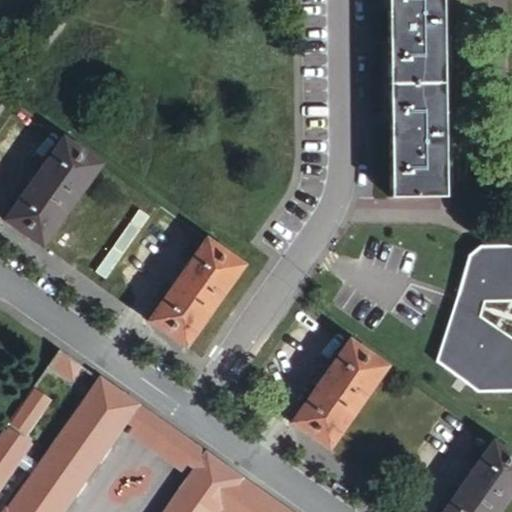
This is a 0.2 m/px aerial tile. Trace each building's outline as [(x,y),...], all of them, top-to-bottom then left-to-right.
[(445,197),(442,0),(387,0),(389,198),(445,197)] [(102,166),(65,140),(7,223),(45,249),(102,166)] [(245,267),(208,240),(149,323),(187,350),(245,267)] [(437,363),(478,393),(511,391),(511,246),(481,247),(470,256),(458,296),(471,299),(463,328),(437,363)] [(387,366),(350,340),(291,423),(329,449),(387,366)] [(79,367),(58,352),(47,368),(68,383),(79,367)] [(62,511),(123,424),(136,406),(98,380),(38,467),(21,456),(29,445),(5,427),(0,434),(0,485),(14,465),(31,477),(7,511),(62,511)] [(31,391),(8,423),(26,435),(48,403),(31,391)] [(205,455),(136,406),(123,424),(131,430),(129,432),(183,471),(186,467),(193,473),(205,455)] [(498,511),(511,493),(511,454),(493,441),(442,511),(498,511)] [(193,473),(165,511),(216,511),(239,480),(205,455),(193,473)] [(284,511),(239,480),(216,511),(284,511)]
